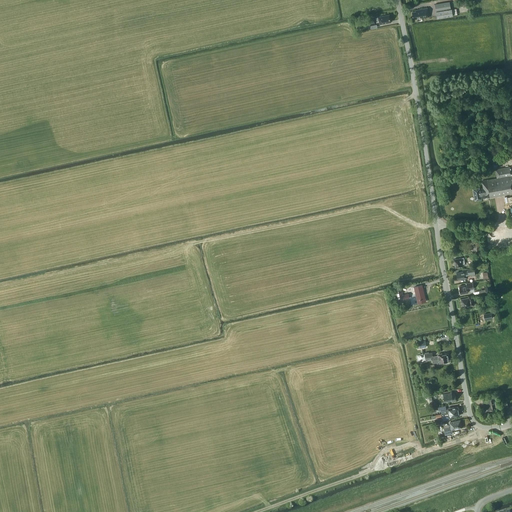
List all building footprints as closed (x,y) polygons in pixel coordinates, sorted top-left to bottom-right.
[(451,9),(449,1),(435,4),(437,18),(457,14),(456,8),(451,9)] [(429,17),(427,8),(416,10),(416,11),(412,12),(413,19),(422,17),(422,18),(429,17)] [(389,18),(389,16),(384,16),(383,16),(377,17),(377,18),(375,18),(375,17),(371,17),(372,23),(376,23),(375,21),(379,20),(380,24),(391,22),(390,18),(389,18)] [(511,193),(511,178),(510,167),(495,170),(497,179),(482,181),(483,188),(479,189),(479,187),(473,188),(475,200),(481,198),(487,197),(487,198),(511,193)] [(480,247),(480,244),(474,245),(475,253),(483,252),(482,247),(480,247)] [(465,264),(464,257),(453,259),(455,268),(462,266),(461,264),(465,264)] [(475,275),(474,267),(467,268),(468,270),(461,272),(456,273),(457,279),(468,278),(467,274),(470,273),(471,276),(475,275)] [(473,289),(472,282),(466,284),(466,285),(459,286),(460,294),(468,292),(467,290),(473,289)] [(426,301),(422,285),(414,287),(418,303),(426,301)] [(401,288),(395,289),(398,301),(403,299),(402,295),(401,288)] [(474,305),(472,296),(468,296),(468,298),(461,299),(463,306),(470,305),(470,306),(474,305)] [(432,360),(448,357),(447,353),(442,354),(442,353),(437,354),(438,355),(433,356),(432,352),(425,354),(426,361),(432,360)] [(452,394),(451,392),(443,394),(444,402),(456,400),(455,393),(452,394)] [(493,410),(490,399),(482,400),(485,412),(493,410)] [(441,414),(435,415),(436,418),(441,417),(441,416),(442,416),(442,417),(443,421),(450,420),(449,417),(459,415),(458,411),(441,414)] [(462,427),(460,420),(449,422),(450,425),(449,425),(448,424),(443,425),(444,427),(443,428),(445,435),(452,433),(452,430),(462,427)]
